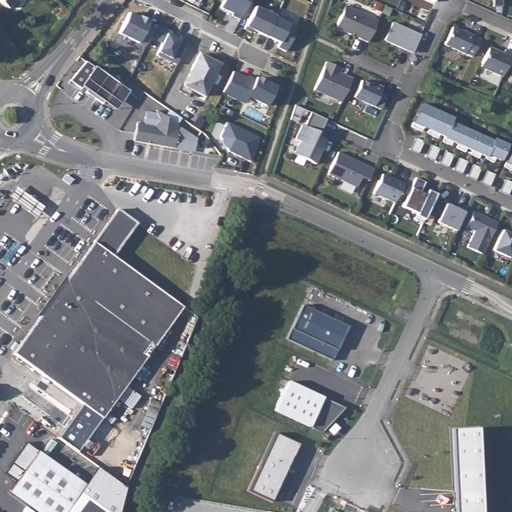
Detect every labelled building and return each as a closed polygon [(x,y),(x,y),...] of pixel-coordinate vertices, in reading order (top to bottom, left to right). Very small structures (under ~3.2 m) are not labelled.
[(0,0),(0,5),(8,12),(18,0),(0,0)] [(249,0),(224,0),(221,7),(241,17),(249,0)] [(275,17),(256,7),(246,27),(266,36),(275,17)] [(336,28),(368,43),(378,21),(345,7),(336,28)] [(150,21),(129,12),(119,34),(140,43),(150,21)] [(290,24),(275,17),(266,36),(280,43),(278,48),(287,52),(293,40),(285,36),(290,24)] [(385,42),(412,54),(420,36),(393,24),(385,42)] [(465,54),(473,36),(466,33),(466,34),(452,28),(444,45),(465,54)] [(182,41),(167,34),(158,51),(173,59),(182,41)] [(480,67),(503,77),(511,55),(511,53),(505,50),(503,54),(489,48),(480,67)] [(183,86),(202,96),(218,66),(199,56),(183,86)] [(342,67),(329,61),(315,88),(342,101),(353,77),(345,74),(342,80),(337,77),(340,72),(342,67)] [(102,104),(104,101),(116,83),(94,67),(85,79),(89,84),(84,92),(102,104)] [(255,81),(233,71),(223,92),(244,102),(247,96),(255,81)] [(256,77),(255,81),(247,96),(267,105),(276,86),(256,77)] [(383,89),(362,81),(354,98),(375,107),(383,89)] [(113,107),(125,89),(116,83),(104,101),(113,107)] [(438,112),(422,105),(412,127),(422,132),(424,128),(429,131),(438,112)] [(290,119),(301,122),(305,109),(294,106),(290,119)] [(173,148),(176,124),(153,108),(152,123),(135,122),(132,141),(173,148)] [(429,131),(428,135),(438,140),(440,136),(445,138),(452,123),(454,119),(438,112),(429,131)] [(321,134),(327,121),(311,113),(305,127),(303,125),(296,140),(300,142),(294,155),(316,165),(327,141),(319,137),(317,136),(318,133),(321,134)] [(262,137),(227,123),(221,137),(228,151),(252,162),(262,137)] [(445,138),(443,143),(451,147),(453,143),(459,146),(466,130),(452,123),(445,138)] [(197,138),(176,124),(173,148),(195,151),(197,138)] [(459,146),(457,150),(465,154),(467,150),(472,152),(480,136),(466,130),(459,146)] [(472,152),(470,156),(479,160),(481,156),(486,158),(494,143),(480,136),(472,152)] [(416,139),(410,151),(418,154),(424,142),(416,139)] [(486,158),(485,160),(494,164),(496,160),(501,163),(508,147),(495,140),(494,143),(486,158)] [(431,146),(426,158),(434,162),(440,150),(431,146)] [(446,152),(440,164),(448,168),(454,156),(446,152)] [(368,182),(374,170),(366,166),(365,168),(354,163),(355,161),(338,153),(328,175),(357,188),(361,179),(368,182)] [(459,159),(454,171),(462,175),(468,162),(459,159)] [(473,165),(468,177),(476,181),(481,169),(473,165)] [(487,171),(481,184),(490,187),(495,175),(487,171)] [(395,204),(404,184),(397,180),(396,181),(382,175),(374,194),(395,204)] [(423,224),(436,195),(428,191),(426,195),(424,198),(419,196),(421,193),(425,183),(416,178),(403,207),(417,214),(415,220),(423,224)] [(511,182),(506,180),(500,192),(508,196),(511,187),(511,182)] [(438,223),(457,231),(467,209),(460,206),(458,210),(446,205),(438,223)] [(115,207),(91,240),(110,254),(134,221),(115,207)] [(483,255),(497,223),(474,212),(466,228),(474,232),(467,248),(483,255)] [(511,233),(511,235),(502,231),(493,251),(510,259),(511,257),(511,254),(511,233)] [(100,417),(180,305),(124,264),(110,254),(91,240),(62,280),(28,327),(10,352),(28,365),(81,403),(100,417)] [(62,280),(63,266),(15,332),(28,327),(62,280)] [(348,326),(302,304),(287,338),(332,359),(348,326)] [(344,408),(288,381),(274,411),(321,432),(344,408)] [(76,451),(100,417),(81,403),(57,437),(76,451)] [(299,444),(275,433),(248,490),(272,501),(299,444)] [(99,469),(88,483),(28,441),(6,473),(18,482),(11,493),(37,511),(121,511),(128,489),(99,469)]
